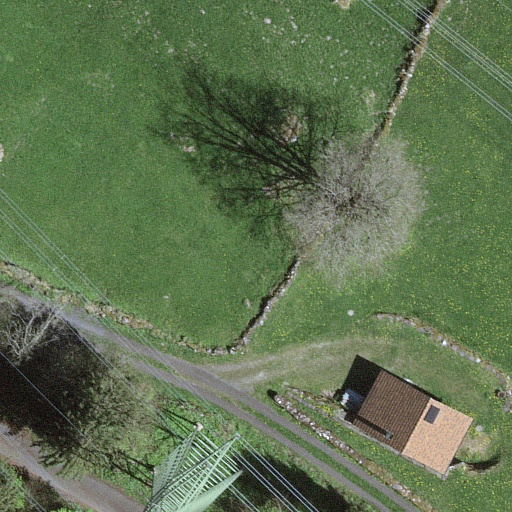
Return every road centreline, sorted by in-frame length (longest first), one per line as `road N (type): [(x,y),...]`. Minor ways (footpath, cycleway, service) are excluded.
road 1 (track): [(0,284),(122,342),(414,511)]
road 2 (unclassified): [(115,511),(0,439)]
